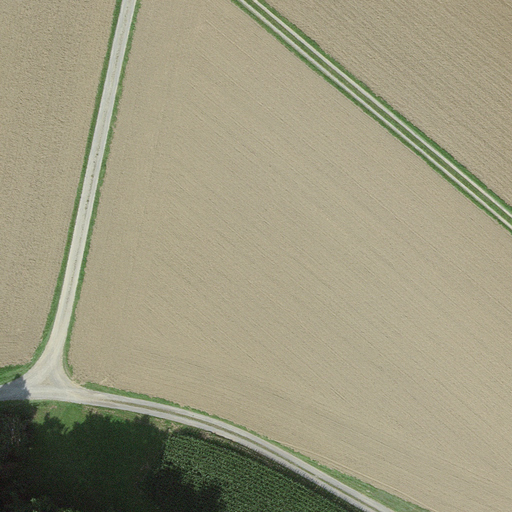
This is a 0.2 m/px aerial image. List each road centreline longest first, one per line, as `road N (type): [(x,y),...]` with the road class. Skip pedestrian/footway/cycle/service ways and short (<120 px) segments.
road 1 (track): [(371,511),(243,438),(183,415),(49,392),(131,0)]
road 2 (track): [(511,223),(246,0)]
